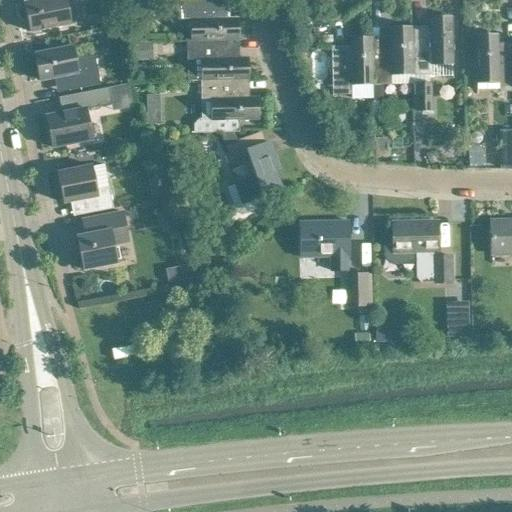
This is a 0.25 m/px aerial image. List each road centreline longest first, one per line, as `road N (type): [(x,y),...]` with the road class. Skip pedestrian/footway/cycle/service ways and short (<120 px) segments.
road 1 (residential): [(271,0),(268,27),(316,153),(348,176),(511,184)]
road 2 (secondary): [(238,484),(511,472)]
road 3 (unclassified): [(36,341),(0,174)]
road 4 (secondary): [(108,511),(199,499),(238,484)]
road 5 (secondary): [(238,484),(196,475),(106,484)]
